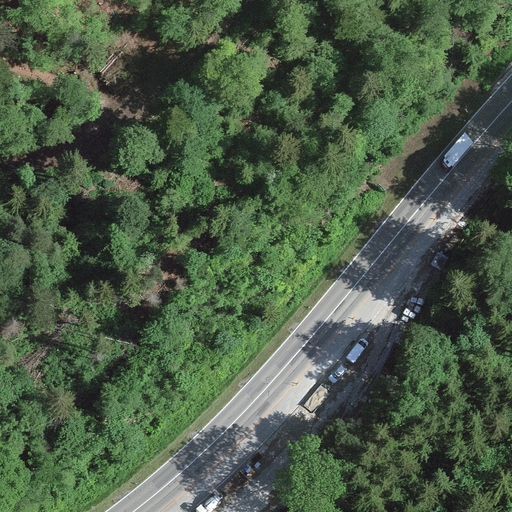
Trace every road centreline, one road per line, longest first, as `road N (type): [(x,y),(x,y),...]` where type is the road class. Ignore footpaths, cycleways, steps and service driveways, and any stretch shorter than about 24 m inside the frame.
road 1 (primary): [(511,120),(245,427),(150,511)]
road 2 (track): [(118,122),(251,0)]
road 3 (track): [(0,176),(78,149),(118,122)]
